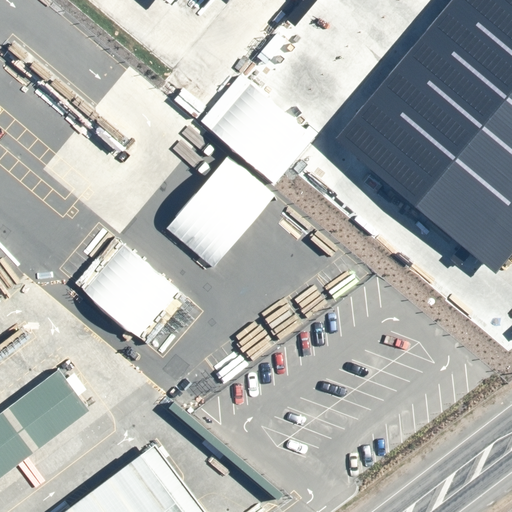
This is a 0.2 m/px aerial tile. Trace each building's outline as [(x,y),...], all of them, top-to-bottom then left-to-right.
[(511,0),(449,0),(334,137),(496,275),(511,254),(511,0)] [(228,154),(166,227),(213,267),(275,194),(228,154)] [(179,289),(122,243),(83,291),(96,301),(140,336),(179,289)] [(0,460),(75,405),(42,360),(0,391),(0,460)] [(179,511),(131,445),(38,511),(179,511)]
